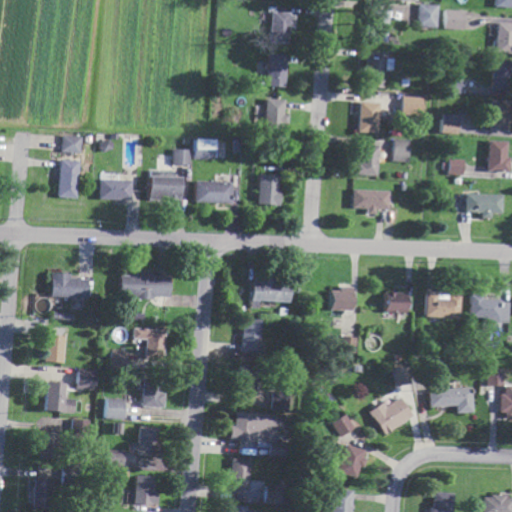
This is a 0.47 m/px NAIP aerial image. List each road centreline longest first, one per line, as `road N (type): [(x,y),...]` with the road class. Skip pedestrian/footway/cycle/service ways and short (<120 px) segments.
road 1 (residential): [(25,132),(0,440)]
road 2 (residential): [(511,252),(257,242)]
road 3 (residential): [(210,261),(188,511)]
road 4 (residential): [(329,0),(311,244)]
road 5 (residential): [(211,241),(0,233)]
